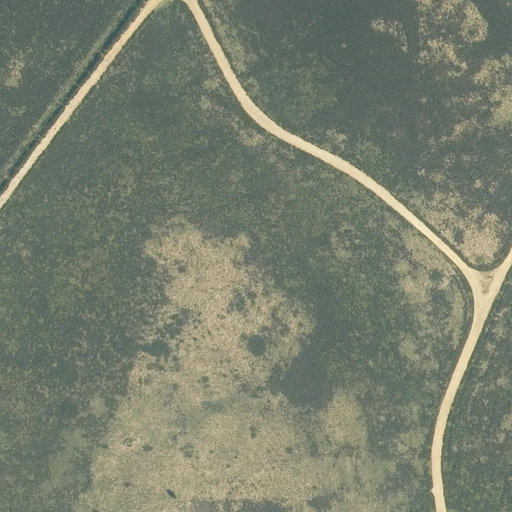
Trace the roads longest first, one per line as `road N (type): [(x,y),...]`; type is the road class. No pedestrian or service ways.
road 1 (track): [(192,0),(249,108),(384,196),(465,270),(484,300),(440,420),(440,511)]
road 2 (track): [(0,202),(154,0)]
